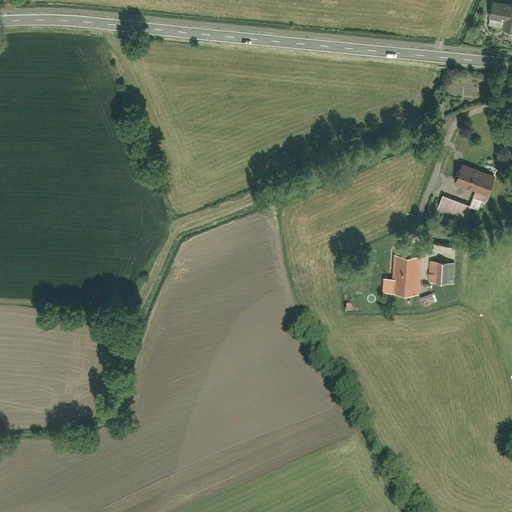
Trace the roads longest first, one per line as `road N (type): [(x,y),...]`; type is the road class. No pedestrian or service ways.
road 1 (tertiary): [(511,65),(70,23),(0,24)]
road 2 (residential): [(411,244),(455,125),(511,93)]
